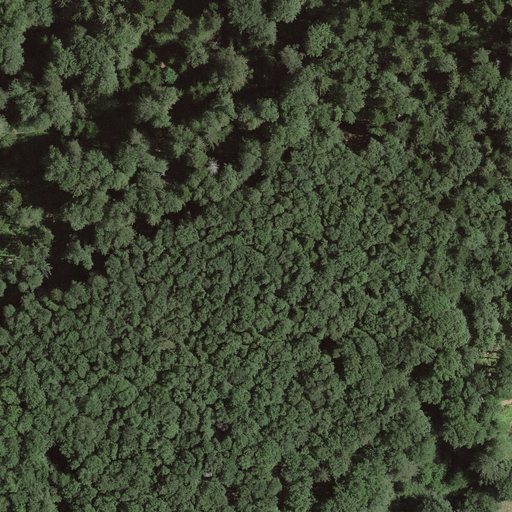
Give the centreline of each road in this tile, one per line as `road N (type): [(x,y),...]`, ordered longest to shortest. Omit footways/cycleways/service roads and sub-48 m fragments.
road 1 (track): [(0,304),(32,281),(253,179),(330,120),(358,123),(404,148),(511,122)]
road 2 (track): [(511,54),(419,76),(294,74),(241,94),(101,109),(0,136)]
road 3 (track): [(511,333),(485,339),(138,511)]
road 4 (track): [(330,120),(322,75),(328,0)]
